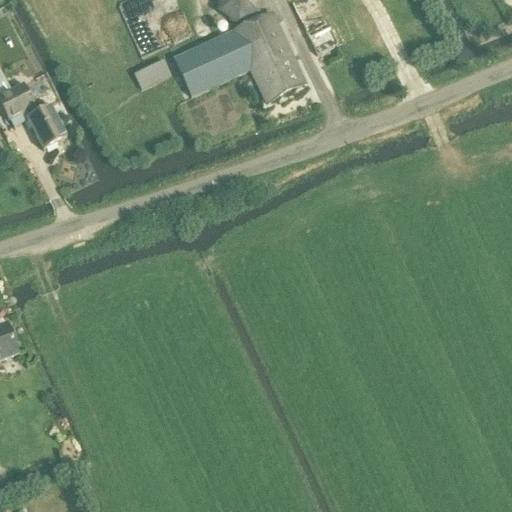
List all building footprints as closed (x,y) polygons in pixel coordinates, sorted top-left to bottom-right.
[(223,0),(223,15),(238,24),(254,14),(255,0),(223,0)] [(316,0),(306,0),(301,3),(291,8),(316,59),(338,47),(353,40),(334,0),(316,0)] [(271,18),(174,65),(191,101),(250,74),(266,107),(304,87),(271,18)] [(163,65),(134,79),(141,96),(171,81),(172,81),(163,65)] [(23,88),(0,99),(0,110),(8,125),(25,116),(28,121),(26,122),(43,154),(66,142),(49,110),(38,116),(23,88)] [(6,330),(0,332),(0,364),(17,358),(6,330)]
